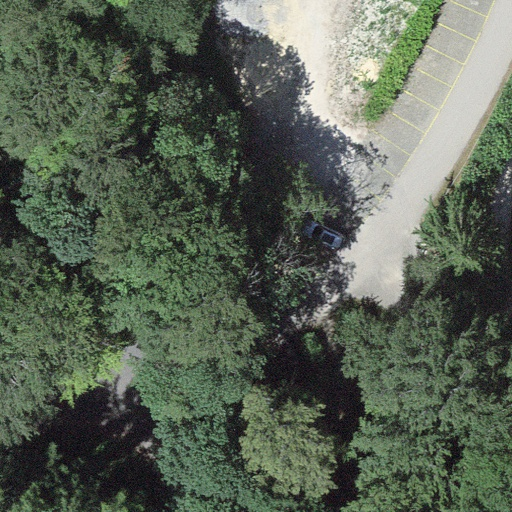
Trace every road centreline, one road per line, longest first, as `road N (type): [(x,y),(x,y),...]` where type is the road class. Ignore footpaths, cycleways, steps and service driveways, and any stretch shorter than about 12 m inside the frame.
road 1 (unclassified): [(164,406),(251,348),(354,255),(441,154),(511,7)]
road 2 (unclassified): [(0,88),(23,159),(153,369),(164,406)]
road 3 (track): [(354,255),(511,423)]
road 4 (unclassified): [(0,422),(65,407),(164,406)]
